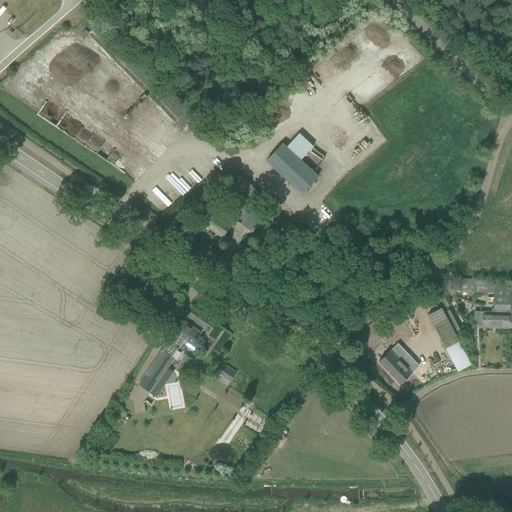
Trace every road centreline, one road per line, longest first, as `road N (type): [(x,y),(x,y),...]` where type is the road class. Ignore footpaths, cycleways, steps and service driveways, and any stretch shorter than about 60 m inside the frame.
road 1 (tertiary): [(444,511),(393,429),(332,369),(0,141)]
road 2 (track): [(328,348),(450,249),(510,110)]
road 3 (track): [(510,110),(395,0)]
